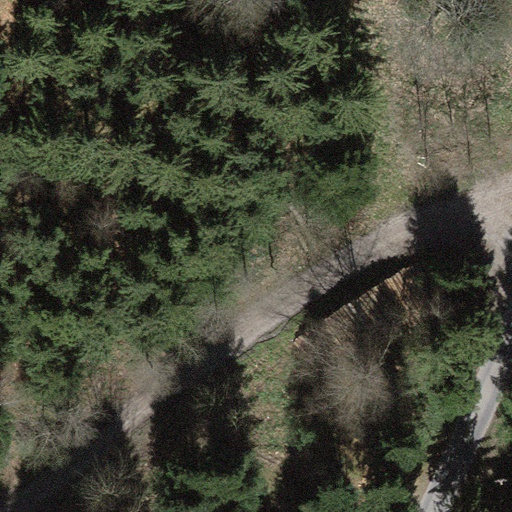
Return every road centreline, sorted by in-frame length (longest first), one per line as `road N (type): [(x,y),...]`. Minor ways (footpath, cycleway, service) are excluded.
road 1 (track): [(0,507),(431,212),(511,212)]
road 2 (unclassified): [(511,332),(427,511)]
